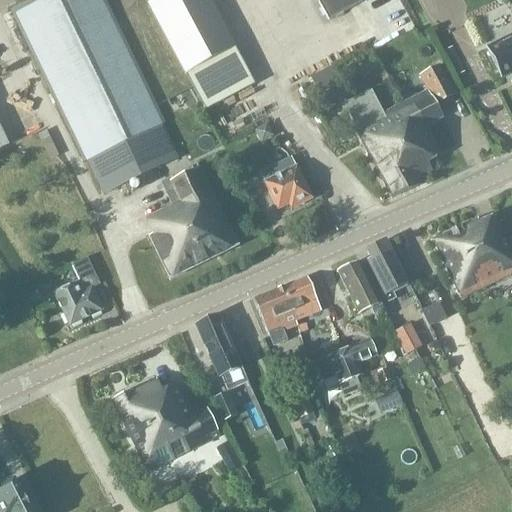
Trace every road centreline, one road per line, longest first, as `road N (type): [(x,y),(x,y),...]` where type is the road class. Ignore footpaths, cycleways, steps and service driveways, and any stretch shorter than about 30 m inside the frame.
road 1 (tertiary): [(0,405),(511,171)]
road 2 (track): [(147,335),(6,0)]
